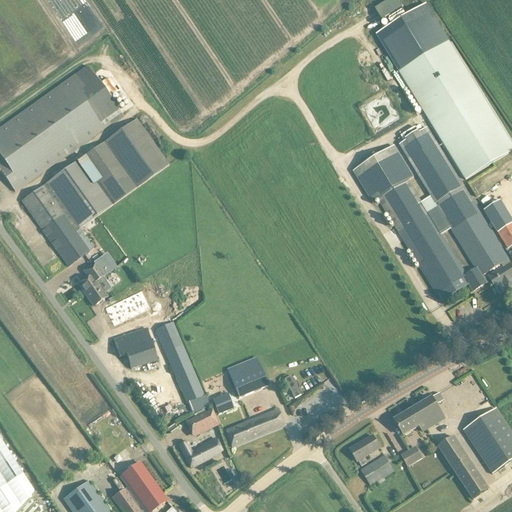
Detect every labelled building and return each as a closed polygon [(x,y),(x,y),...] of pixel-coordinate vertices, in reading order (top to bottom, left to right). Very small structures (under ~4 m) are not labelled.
[(387,16),(391,22),(404,15),(395,0),(386,0),(373,7),(380,20),(387,16)] [(511,151),(511,143),(448,40),(426,4),(376,35),(399,71),(466,180),(511,151)] [(0,129),(0,158),(2,162),(0,163),(0,172),(14,193),(23,187),(105,129),(124,115),(110,97),(120,90),(116,85),(115,86),(109,79),(101,85),(88,67),(76,76),(0,129)] [(90,243),(80,229),(169,165),(136,119),(21,202),(68,267),(89,252),(94,249),(90,243)] [(394,146),(353,172),(372,203),(378,200),(443,305),(458,296),(456,293),(469,285),(474,293),(490,284),(484,275),(508,260),(435,143),(424,126),(397,143),(476,270),(466,276),(407,181),(414,177),(394,146)] [(511,235),(511,219),(509,215),(492,225),(502,241),(511,235)] [(394,229),(385,235),(392,247),(401,242),(394,229)] [(94,264),(84,272),(89,279),(92,277),(95,283),(96,283),(102,278),(116,268),(111,261),(109,263),(104,257),(94,264)] [(511,287),(511,279),(511,278),(511,277),(511,265),(510,263),(496,272),(507,291),(511,287)] [(89,279),(79,286),(94,307),(106,298),(104,294),(110,290),(102,278),(96,283),(95,283),(92,277),(89,279)] [(122,320),(117,305),(106,309),(111,324),(120,320),(122,320)] [(155,331),(186,405),(188,404),(192,414),(209,408),(205,396),(204,396),(173,323),(155,331)] [(147,330),(114,341),(119,358),(126,356),(131,369),(140,367),(157,361),(147,330)] [(229,352),(233,360),(244,355),(240,347),(229,352)] [(245,356),(225,365),(239,399),(268,387),(257,358),(247,362),(245,356)] [(444,401),(439,394),(394,421),(404,436),(419,427),(423,433),(445,420),(436,406),(444,401)] [(221,398),(213,401),(219,415),(227,412),(221,398)] [(464,430),(493,475),(511,462),(511,433),(496,409),(464,430)] [(228,439),(232,448),(285,427),(278,410),(225,432),(228,439)] [(186,423),(193,438),(218,427),(211,412),(186,423)] [(350,450),(357,462),(380,448),(373,437),(350,450)] [(438,447),(473,501),(488,491),(453,438),(438,447)] [(0,511),(15,511),(30,496),(34,492),(0,439),(0,511)] [(179,446),(191,469),(219,454),(213,441),(191,452),(191,451),(186,442),(179,446)] [(410,451),(401,457),(408,468),(417,462),(410,451)] [(361,472),(370,487),(394,472),(384,457),(370,466),(361,472)] [(121,476),(148,511),(152,511),(159,508),(167,502),(139,464),(131,469),(121,476)] [(70,511),(109,511),(88,483),(63,502),(70,511)] [(112,499),(120,511),(139,511),(124,490),(112,499)] [(30,496),(15,511),(42,511),(29,500),(32,497),(30,496)]
